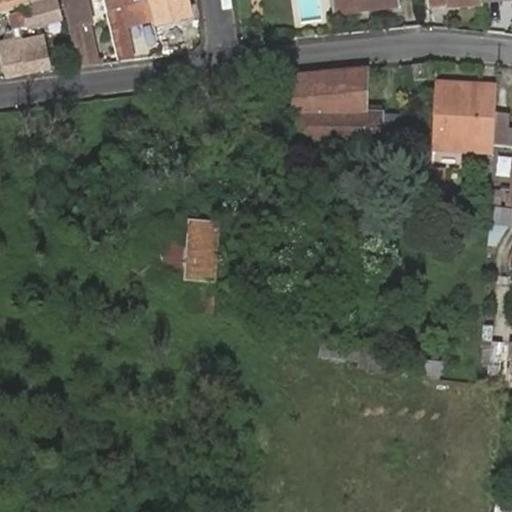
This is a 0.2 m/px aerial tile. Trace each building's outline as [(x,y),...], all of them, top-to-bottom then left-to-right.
[(0,0),(0,13),(23,9),(60,1),(60,0),(0,0)] [(60,0),(60,1),(65,21),(69,34),(89,29),(82,1),(86,0),(60,0)] [(101,0),(117,61),(133,59),(124,24),(121,11),(118,6),(132,3),(135,16),(148,13),(145,1),(144,0),(101,0)] [(354,6),(355,15),(370,13),(369,5),(398,1),(398,0),(331,0),(332,9),(354,6)] [(450,9),(484,6),(483,0),(433,0),(434,6),(449,5),(450,9)] [(65,21),(60,1),(23,9),(24,13),(13,16),(16,32),(65,21)] [(400,9),(398,1),(369,5),(370,13),(400,9)] [(121,11),(124,24),(150,18),(148,13),(135,16),(132,3),(118,6),(121,11)] [(332,9),(333,17),(355,15),(354,6),(332,9)] [(89,29),(69,34),(78,68),(98,65),(89,29)] [(11,77),(33,74),(51,69),(44,39),(4,49),(11,77)] [(428,65),(413,69),(416,83),(432,81),(428,65)] [(367,70),(296,77),(295,143),(381,146),(381,118),(366,116),(366,109),(368,70),(367,70)] [(437,86),(436,97),(458,98),(459,88),(437,86)] [(496,90),(459,88),(458,98),(436,97),(433,152),(492,154),(496,90)] [(366,116),(381,118),(381,110),(366,109),(366,116)] [(511,222),(511,211),(490,210),(488,225),(510,227),(511,226),(511,222)] [(192,223),(188,282),(218,284),(222,225),(192,223)] [(508,230),(488,229),(486,249),(498,250),(500,245),(503,238),(507,232),(508,230)] [(159,234),(158,265),(188,266),(189,234),(159,234)] [(505,370),(508,342),(495,341),(492,369),(505,370)] [(441,362),(420,362),(419,377),(440,379),(441,362)]
